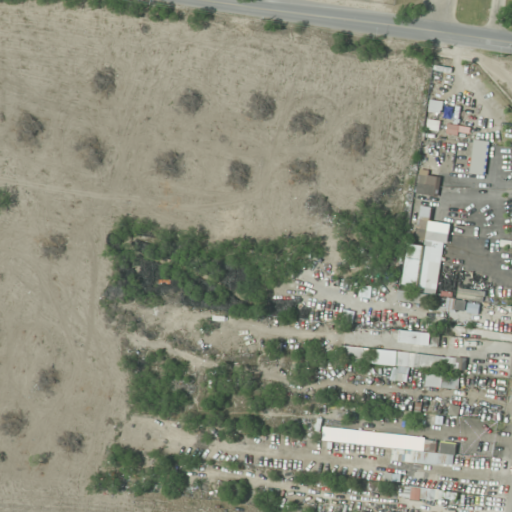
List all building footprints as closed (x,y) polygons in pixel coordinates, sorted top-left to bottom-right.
[(470,174),(484,177),(490,143),(477,140),(470,174)] [(417,192),(434,197),(439,179),(421,175),(417,192)] [(445,244),(427,241),(431,209),(423,208),(418,243),(408,242),(403,287),(438,292),(445,244)] [(428,305),(430,295),(400,290),(398,301),(428,305)] [(371,362),(372,348),(342,346),(342,361),(371,362)] [(409,381),(410,368),(466,373),(467,358),(399,352),(397,380),(409,381)] [(428,387),(460,387),(460,376),(428,376),(428,387)] [(417,450),(437,452),(438,441),(418,439),(417,450)] [(456,442),(440,442),(440,464),(461,464),(461,455),(456,455),(456,442)] [(437,471),(413,471),(412,499),(437,499),(437,471)]
